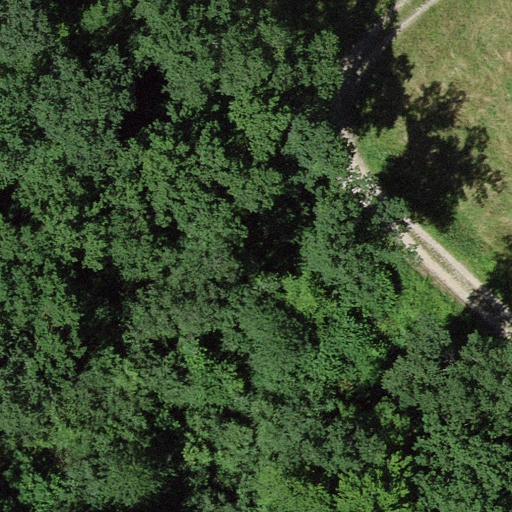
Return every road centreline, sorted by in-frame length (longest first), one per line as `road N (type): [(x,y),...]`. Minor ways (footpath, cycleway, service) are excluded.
road 1 (track): [(511,327),(187,0)]
road 2 (track): [(292,107),(423,0)]
